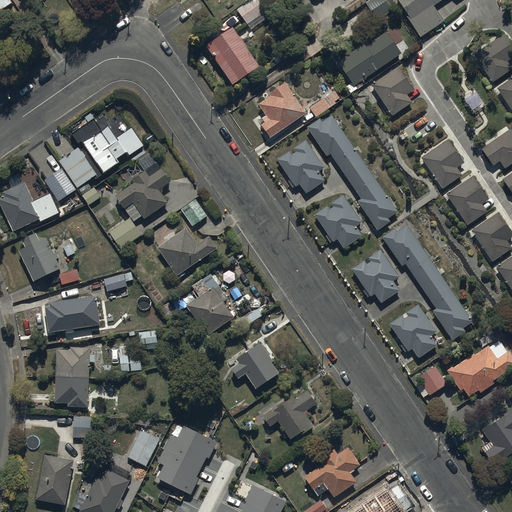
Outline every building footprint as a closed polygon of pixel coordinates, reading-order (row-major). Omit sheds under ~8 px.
[(0,0),(0,14),(14,4),(10,0),(9,0),(9,1),(8,0),(0,0)] [(251,0),(237,10),(252,30),(270,16),(259,1),(261,0),(269,0),(269,1),(270,0),(251,0)] [(391,0),(371,0),(366,4),(378,22),(398,9),(391,0)] [(397,0),(408,15),(406,16),(420,37),(444,21),(434,6),(442,0),(397,0)] [(244,43),(234,28),(207,47),(234,86),(261,67),(247,48),(253,44),(249,39),(244,43)] [(338,62),(354,85),(401,54),(387,32),(366,46),(364,44),(338,62)] [(511,43),(505,33),(474,54),(494,83),(511,71),(506,63),(511,59),(511,43)] [(397,67),(371,86),(392,116),(411,103),(405,96),(413,90),(397,67)] [(511,78),(497,89),(511,111),(511,78)] [(270,138),(303,115),(306,113),(285,83),(269,94),(271,96),(258,105),(265,116),(262,118),(265,123),(261,126),(270,138)] [(334,92),(310,109),(316,119),(336,105),(334,102),(339,99),(334,92)] [(361,199),(357,201),(377,231),(391,221),(389,219),(398,213),(332,116),(323,122),(320,118),(306,128),(327,157),(330,154),(361,199)] [(59,162),(63,168),(78,189),(98,176),(99,178),(105,174),(121,163),(118,160),(128,153),(130,156),(145,146),(132,128),(118,137),(110,125),(102,130),(94,119),(72,134),(79,144),(82,142),(83,143),(86,147),(82,150),(80,148),(59,162)] [(509,130),(482,149),(493,166),(499,161),(505,169),(511,164),(511,132),(511,133),(509,130)] [(324,168),(306,140),(294,148),(296,152),(291,155),(289,152),(277,160),(291,180),(288,182),(293,189),(300,185),(306,194),(325,181),(319,172),(324,168)] [(450,140),(423,158),(443,189),(462,176),(458,169),(465,164),(450,140)] [(171,183),(158,163),(155,164),(147,152),(137,159),(145,172),(132,180),(135,184),(117,196),(134,222),(144,216),(145,219),(169,203),(163,194),(164,188),(171,183)] [(141,171),(136,164),(126,170),(131,178),(141,171)] [(78,189),(63,168),(45,180),(59,202),(78,189)] [(511,173),(503,179),(511,193),(511,173)] [(473,176),(446,194),(467,225),(487,211),(483,205),(490,200),(473,176)] [(35,202),(26,182),(2,193),(4,198),(0,199),(0,204),(13,232),(43,218),(38,208),(41,207),(38,201),(35,202)] [(102,197),(95,188),(83,196),(89,205),(102,197)] [(82,195),(67,203),(72,212),(87,205),(82,195)] [(362,223),(343,195),(331,203),(334,207),(330,210),(327,206),(314,215),(333,242),(338,239),(345,249),(363,236),(356,227),(362,223)] [(208,216),(196,199),(182,208),(194,226),(208,216)] [(511,230),(499,212),(471,231),(492,261),(511,248),(507,242),(511,238),(511,230)] [(143,237),(131,219),(110,233),(122,251),(143,237)] [(382,238),(401,267),(406,264),(433,310),(453,341),(466,332),(464,329),(473,322),(407,226),(397,232),(395,229),(382,238)] [(185,227),(157,247),(178,277),(218,249),(209,237),(198,245),(185,227)] [(20,251),(35,282),(61,269),(56,259),(59,258),(57,252),(54,254),(47,239),(40,242),(36,233),(22,240),(26,249),(20,251)] [(399,278),(381,250),(368,258),(371,262),(366,265),(365,262),(352,269),(365,289),(363,290),(368,298),(374,294),(380,303),(399,291),(393,282),(399,278)] [(511,256),(496,267),(511,291),(511,256)] [(78,270),(59,275),(62,285),(81,280),(78,270)] [(105,280),(108,292),(127,287),(126,282),(134,280),(131,272),(120,275),(113,277),(113,278),(105,280)] [(203,280),(202,279),(193,286),(200,297),(192,303),(190,301),(186,304),(208,336),(235,318),(224,302),(229,299),(220,287),(222,285),(214,272),(203,280)] [(103,314),(99,315),(96,296),(50,304),(51,307),(45,308),(49,333),(66,330),(67,334),(75,332),(74,329),(101,325),(100,320),(104,320),(103,314)] [(437,333),(417,304),(406,312),(409,316),(404,319),(402,316),(389,324),(404,344),(401,346),(405,352),(406,351),(408,353),(413,350),(419,358),(437,346),(431,337),(437,333)] [(208,347),(193,325),(177,336),(192,358),(208,347)] [(157,332),(139,333),(140,350),(158,349),(157,332)] [(495,385),(492,381),(511,368),(511,355),(509,352),(507,353),(500,340),(475,356),(474,354),(448,371),(460,391),(463,390),(468,398),(478,391),(480,394),(495,385)] [(136,342),(119,342),(119,358),(120,358),(120,371),(142,371),(142,353),(136,353),(136,342)] [(257,389),(279,373),(272,363),(275,361),(261,342),(237,359),(240,364),(233,369),(240,379),(246,375),(257,389)] [(71,350),(57,350),(56,404),(69,404),(68,407),(89,408),(91,363),(95,363),(95,355),(90,354),(91,348),(71,347),(71,350)] [(447,386),(435,366),(418,377),(430,396),(447,386)] [(295,397),(264,416),(270,427),(280,421),(292,440),(297,437),(298,438),(315,428),(309,418),(311,416),(308,411),(318,405),(308,390),(296,398),(295,397)] [(511,409),(482,429),(491,442),(482,448),(495,468),(506,461),(505,459),(511,453),(511,409)] [(74,419),(73,438),(94,438),(94,420),(74,419)] [(160,440),(140,430),(127,457),(130,459),(129,461),(137,465),(138,463),(146,467),(160,440)] [(324,465),(304,477),(317,497),(328,490),(333,498),(357,482),(351,473),(355,471),(355,470),(362,466),(350,447),(338,455),(334,449),(320,459),(324,465)] [(75,461),(46,455),(37,501),(66,506),(75,461)] [(189,472),(173,464),(164,483),(180,490),(189,472)] [(81,510),(80,511),(81,511),(115,511),(117,508),(120,510),(124,501),(121,500),(130,481),(127,479),(130,473),(115,466),(112,472),(107,469),(102,479),(97,476),(87,496),(80,492),(73,506),(81,510)] [(367,506),(358,511),(392,511),(374,485),(359,495),(367,506)] [(170,511),(143,498),(135,511),(170,511)] [(320,500),(304,511),(322,511),(327,509),(320,500)]
